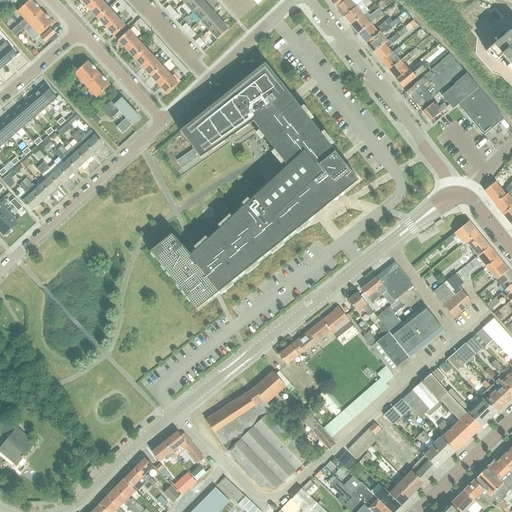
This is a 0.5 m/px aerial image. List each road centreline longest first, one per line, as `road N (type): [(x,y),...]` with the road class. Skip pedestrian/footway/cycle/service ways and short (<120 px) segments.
road 1 (residential): [(179,411),(258,495),(278,497),(457,336),(389,247)]
road 2 (secondary): [(179,411),(389,247)]
road 3 (residential): [(452,194),(444,169),(312,0)]
road 4 (residential): [(12,258),(162,121)]
road 5 (residential): [(162,121),(294,0)]
road 6 (secondary): [(62,511),(179,411)]
road 7 (residential): [(419,511),(511,424)]
road 8 (unclassified): [(162,121),(81,26)]
